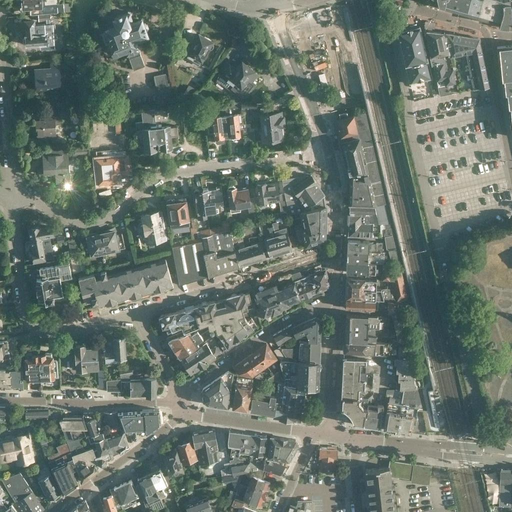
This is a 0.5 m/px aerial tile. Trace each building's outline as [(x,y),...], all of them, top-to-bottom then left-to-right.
[(31,15),(38,14),(50,13),(58,12),(65,11),(64,3),(57,4),(57,3),(45,4),(44,0),(22,0),(23,7),(30,6),(31,15)] [(456,0),(455,8),(466,11),(468,0),(456,0)] [(468,0),(466,11),(477,14),(481,0),(468,0)] [(481,0),(477,14),(488,18),(493,0),(481,0)] [(502,0),(493,0),(488,18),(499,21),(503,8),(502,0)] [(511,25),(511,22),(509,0),(502,0),(503,8),(499,21),(498,25),(511,25)] [(389,3),(378,10),(383,19),(395,13),(389,3)] [(133,21),(130,14),(131,12),(127,11),(127,13),(120,15),(114,18),(117,25),(107,29),(108,30),(102,33),(106,43),(110,42),(114,53),(126,49),(131,64),(134,70),(144,66),(135,40),(147,35),(145,31),(147,30),(148,27),(147,23),(144,23),(143,23),(141,19),(133,21)] [(48,24),(47,23),(34,24),(33,20),(26,21),(27,33),(26,33),(26,35),(26,36),(25,36),(23,38),(24,42),(25,43),(26,43),(26,44),(38,43),(40,45),(44,44),(45,42),(50,42),(49,33),(48,33),(48,29),(49,28),(48,24)] [(410,83),(431,78),(419,26),(398,31),(410,83)] [(444,64),(443,62),(446,62),(444,53),(449,52),(445,32),(424,30),(430,56),(433,66),(435,78),(436,77),(437,80),(438,84),(445,83),(445,84),(443,85),(444,93),(450,92),(457,92),(453,68),(447,70),(446,64),(444,64)] [(453,68),(457,92),(459,92),(459,91),(473,88),(462,35),(445,32),(449,52),(453,68)] [(191,48),(185,45),(180,55),(192,61),(192,60),(194,61),(195,60),(197,61),(198,58),(202,60),(208,49),(209,49),(210,49),(211,49),(212,48),(213,47),(213,46),(213,45),(212,44),(212,43),(211,43),(212,41),(199,34),(191,48)] [(480,38),(462,35),(473,88),(478,87),(479,87),(489,85),(479,41),(479,39),(480,38)] [(176,57),(180,43),(173,41),(170,55),(176,57)] [(511,43),(497,45),(501,81),(502,81),(504,94),(506,94),(507,108),(509,107),(511,125),(511,43)] [(59,68),(68,67),(67,57),(50,59),(50,68),(34,69),(36,90),(60,88),(59,68)] [(229,88),(240,97),(247,96),(256,85),(252,82),(258,74),(242,62),(236,69),(228,63),(219,74),(227,81),(228,80),(232,83),(229,88)] [(166,73),(154,76),(156,87),(157,87),(159,97),(172,94),(170,82),(168,83),(166,73)] [(188,104),(205,102),(205,98),(196,91),(188,102),(188,104)] [(245,110),(257,109),(256,101),(244,101),(245,110)] [(224,141),(224,135),(228,135),(224,103),(219,104),(219,109),(220,115),(212,116),(215,137),(216,137),(216,142),(218,143),(223,142),(224,141)] [(230,114),(230,108),(229,103),(224,103),(228,135),(232,135),(232,138),(239,138),(239,134),(240,133),(240,129),(244,128),(244,124),(242,113),(230,114)] [(262,127),(281,125),(284,125),(283,116),(282,117),(281,112),(272,113),(271,106),(260,108),(262,127)] [(158,121),(168,120),(167,107),(154,109),(156,124),(159,145),(161,145),(162,148),(163,148),(163,149),(165,151),(169,150),(171,148),(171,147),(172,147),(170,135),(178,135),(177,126),(170,126),(169,125),(169,126),(168,123),(158,124),(158,121)] [(156,124),(154,109),(154,108),(142,110),(143,121),(136,121),(137,131),(135,133),(136,137),(138,138),(138,139),(144,139),(146,150),(147,149),(147,151),(149,152),(154,152),(155,150),(155,149),(156,149),(156,145),(159,145),(156,124)] [(56,132),(55,124),(61,124),(60,112),(44,113),(44,120),(36,121),(37,138),(49,137),(50,140),(57,139),(56,132)] [(358,132),(341,136),(348,166),(347,167),(349,174),(350,174),(348,235),(372,236),(381,237),(381,225),(384,225),(384,223),(390,223),(391,223),(386,203),(385,203),(365,112),(354,115),(358,132)] [(340,131),(341,136),(358,132),(354,115),(337,119),(338,125),(339,131),(340,131)] [(244,124),(244,128),(246,142),(255,141),(254,129),(250,129),(250,123),(244,124)] [(281,125),(262,127),(260,128),(260,134),(262,134),(262,141),(282,139),(281,125)] [(73,148),(74,156),(88,155),(87,147),(73,148)] [(71,187),(69,159),(68,149),(44,151),(45,169),(43,169),(44,173),(56,173),(56,183),(59,183),(60,188),(71,187)] [(104,159),(96,160),(98,185),(115,183),(114,174),(127,173),(126,158),(120,159),(119,150),(104,151),(104,159)] [(285,196),(279,197),(279,201),(280,210),(279,211),(281,217),(288,215),(295,213),(323,206),(324,206),(323,195),(324,194),(316,183),(317,183),(311,175),(282,179),(285,196)] [(266,184),(257,185),(259,197),(255,197),(255,199),(256,203),(259,202),(259,203),(260,203),(261,207),(268,206),(268,202),(279,201),(279,197),(278,185),(277,185),(276,182),(268,183),(268,186),(266,187),(266,184)] [(236,188),(235,186),(233,185),(229,186),(228,188),(228,189),(227,190),(231,212),(241,210),(240,206),(250,204),(252,216),(251,216),(253,224),(259,223),(258,215),(256,203),(255,199),(250,199),(248,189),(237,191),(236,188)] [(206,212),(202,192),(202,190),(199,191),(198,189),(195,190),(194,192),(194,195),(196,195),(197,203),(196,203),(197,214),(199,214),(199,218),(206,217),(206,212)] [(202,192),(206,212),(221,210),(221,205),(223,204),(221,189),(202,192)] [(170,223),(189,220),(187,201),(186,201),(185,198),(175,199),(173,198),(169,199),(168,200),(168,203),(167,203),(170,223)] [(323,206),(295,213),(296,218),(302,216),(305,229),(297,231),(299,240),(305,238),(307,246),(323,241),(325,238),(323,229),(325,226),(323,218),(324,218),(326,215),(323,206)] [(144,243),(169,238),(170,238),(168,226),(163,227),(160,211),(142,214),(143,217),(140,218),(141,221),(137,225),(139,234),(140,234),(141,242),(144,243)] [(224,231),(230,229),(229,220),(222,222),(224,231)] [(389,250),(396,248),(393,235),(390,223),(385,225),(386,228),(384,229),(384,237),(386,249),(389,250)] [(52,227),(52,226),(39,228),(39,227),(29,228),(31,239),(40,238),(41,245),(44,245),(44,242),(51,241),(50,236),(54,235),(54,234),(56,233),(57,232),(56,227),(55,226),(52,227)] [(273,227),(281,253),(286,252),(287,255),(292,253),(292,250),(293,250),(287,233),(280,235),(277,226),(273,227)] [(106,232),(101,234),(105,252),(125,247),(122,233),(116,234),(115,231),(116,230),(115,227),(105,231),(106,232)] [(276,255),(281,253),(273,227),(269,228),(271,234),(270,234),(271,237),(265,239),(265,241),(263,242),(266,258),(271,256),(272,259),(277,258),(276,255)] [(197,238),(180,241),(171,242),(170,242),(178,286),(209,276),(239,266),(234,248),(233,243),(243,240),(242,235),(241,228),(230,231),(230,229),(224,231),(211,234),(200,237),(197,238)] [(200,237),(211,234),(209,229),(196,232),(197,238),(200,237)] [(105,252),(101,234),(96,235),(96,233),(86,233),(86,237),(87,237),(88,241),(82,242),(85,256),(105,252)] [(250,263),(256,261),(266,258),(263,242),(262,235),(258,236),(253,237),(249,238),(251,245),(253,253),(248,255),(250,263)] [(41,245),(40,238),(31,239),(34,251),(32,251),(32,254),(31,254),(30,255),(30,259),(32,260),(33,259),(34,261),(54,257),(51,243),(44,245),(41,245)] [(245,247),(244,244),(245,244),(243,240),(233,243),(234,248),(239,266),(242,266),(243,267),(248,266),(248,264),(250,263),(248,255),(253,253),(251,245),(245,247)] [(376,244),(369,244),(369,241),(348,240),(347,250),(376,251),(382,251),(382,243),(376,242),(376,244)] [(69,256),(75,256),(73,249),(64,251),(65,257),(69,256)] [(131,249),(125,251),(128,263),(133,261),(131,249)] [(396,249),(389,251),(391,260),(399,258),(396,249)] [(347,261),(378,263),(382,263),(385,263),(385,259),(387,259),(387,254),(385,254),(385,252),(382,251),(376,251),(347,250),(347,261)] [(77,256),(69,258),(72,272),(80,270),(77,256)] [(392,280),(397,300),(407,298),(401,269),(401,268),(399,258),(391,260),(392,263),(391,263),(385,263),(382,263),(381,279),(388,280),(392,280)] [(99,300),(99,303),(104,302),(105,304),(106,305),(108,305),(108,306),(174,287),(166,259),(159,261),(160,264),(108,279),(106,270),(79,278),(86,304),(99,300)] [(377,271),(377,267),(378,263),(347,261),(346,272),(375,273),(375,271),(377,271)] [(69,262),(40,267),(42,278),(37,279),(40,303),(41,302),(42,305),(50,304),(50,301),(50,298),(54,297),(54,293),(62,292),(60,278),(72,276),(69,262)] [(322,270),(322,268),(315,270),(316,273),(303,278),(300,271),(291,275),(294,281),(301,300),(301,299),(331,287),(327,268),(322,270)] [(381,289),(376,289),(376,279),(346,278),(345,298),(379,299),(384,300),(388,300),(397,300),(392,280),(388,280),(388,287),(381,289)] [(284,286),(283,288),(287,298),(282,300),(285,308),(290,306),(289,304),(301,300),(294,281),(294,282),(284,286)] [(281,298),(278,290),(276,285),(255,294),(260,307),(281,298)] [(281,298),(260,307),(256,308),(259,319),(265,317),(264,316),(272,313),(272,314),(280,310),(285,308),(282,300),(287,298),(283,288),(278,290),(281,298)] [(209,329),(210,329),(210,330),(211,330),(211,331),(212,331),(213,331),(214,331),(214,330),(215,330),(215,329),(215,326),(216,326),(217,331),(222,339),(218,342),(224,350),(234,343),(236,343),(239,342),(240,339),(242,338),(245,337),(247,336),(248,333),(258,326),(252,318),(248,321),(246,318),(244,310),(254,307),(250,292),(245,293),(238,294),(235,293),(233,294),(231,296),(224,298),(225,300),(216,302),(215,300),(208,302),(206,301),(203,302),(201,304),(195,306),(195,307),(186,310),(185,308),(176,310),(175,309),(159,314),(160,316),(158,318),(158,320),(160,323),(162,324),(163,326),(165,325),(167,332),(181,326),(183,330),(175,334),(177,336),(190,333),(192,335),(197,331),(194,327),(208,321),(209,329)] [(379,299),(345,298),(345,308),(378,309),(379,299)] [(407,298),(397,300),(400,313),(410,311),(407,298)] [(387,314),(392,314),(400,314),(400,313),(397,300),(388,300),(387,314)] [(375,329),(380,329),(380,319),(377,318),(377,316),(345,314),(344,327),(375,328),(375,329)] [(403,328),(400,314),(392,314),(395,329),(403,328)] [(308,335),(304,335),(304,340),(321,341),(321,319),(317,316),(310,319),(312,324),(312,334),(309,336),(308,335)] [(309,336),(312,334),(312,324),(310,319),(292,327),(296,336),(297,337),(298,340),(301,340),(304,340),(304,335),(308,335),(309,336)] [(297,337),(296,336),(292,327),(292,324),(274,335),(279,345),(290,338),(291,340),(297,337)] [(344,327),(344,340),(376,342),(376,336),(375,335),(375,329),(375,328),(344,327)] [(403,328),(395,329),(398,338),(398,343),(406,343),(403,328)] [(190,333),(177,336),(169,341),(175,350),(185,343),(186,345),(200,335),(197,331),(192,335),(190,333)] [(185,343),(175,350),(176,352),(175,353),(175,355),(177,357),(178,358),(180,358),(199,346),(198,344),(203,340),(200,335),(186,345),(185,343)] [(116,357),(125,356),(124,336),(114,337),(114,338),(112,338),(112,337),(104,337),(104,342),(105,359),(113,358),(113,360),(116,360),(116,357)] [(6,340),(0,341),(0,359),(10,358),(9,351),(7,351),(6,349),(9,347),(8,341),(6,340)] [(320,362),(321,341),(304,340),(301,340),(300,347),(281,348),(280,346),(274,350),(281,360),(280,361),(299,361),(320,362)] [(385,342),(376,342),(344,340),(344,352),(384,354),(385,342)] [(410,358),(406,343),(398,343),(392,342),(385,342),(384,354),(384,356),(391,356),(390,356),(390,364),(392,365),(391,373),(394,373),(393,381),(396,381),(395,390),(400,390),(404,390),(417,389),(410,358)] [(216,346),(215,346),(211,349),(206,343),(197,349),(206,363),(215,357),(215,356),(220,352),(216,346)] [(266,343),(257,350),(266,365),(276,358),(266,343)] [(77,369),(98,368),(97,347),(85,348),(85,345),(76,345),(76,359),(74,359),(73,361),(73,368),(74,368),(77,368),(77,369)] [(197,349),(181,360),(179,362),(184,369),(183,372),(185,375),(188,375),(190,374),(191,374),(199,368),(200,369),(207,364),(206,363),(197,349)] [(257,350),(247,357),(256,371),(257,372),(266,365),(257,350)] [(53,357),(52,354),(51,352),(45,352),(44,354),(38,355),(40,378),(54,377),(59,377),(58,358),(56,356),(53,357)] [(33,355),(32,353),(26,354),(25,355),(26,362),(25,362),(25,367),(22,367),(23,377),(23,388),(30,388),(29,379),(40,378),(38,355),(33,355)] [(256,371),(247,357),(234,366),(239,373),(242,371),(244,374),(249,375),(256,371)] [(343,358),(343,371),(365,372),(366,359),(343,358)] [(23,377),(22,367),(22,366),(21,361),(17,361),(17,366),(16,366),(16,370),(10,370),(10,371),(11,388),(23,388),(23,377)] [(320,362),(299,361),(280,361),(280,363),(282,370),(285,378),(284,383),(284,385),(297,387),(297,379),(297,370),(305,370),(305,371),(319,372),(320,362)] [(121,376),(133,374),(132,366),(119,368),(120,376),(121,376)] [(0,368),(0,387),(11,388),(10,371),(5,371),(5,369),(0,368)] [(107,386),(105,369),(98,370),(99,386),(107,386)] [(235,373),(228,370),(203,388),(201,392),(203,401),(206,404),(228,407),(228,406),(230,406),(235,373)] [(278,382),(284,383),(285,378),(282,370),(280,370),(272,376),(276,381),(278,382)] [(305,380),(319,380),(319,372),(305,371),(305,370),(297,370),(297,379),(305,379),(305,380)] [(369,372),(365,372),(343,371),(342,384),(379,385),(379,372),(369,372)] [(107,380),(107,391),(117,391),(117,396),(140,395),(140,380),(140,376),(140,373),(133,374),(121,376),(121,378),(107,380)] [(235,373),(230,406),(232,406),(232,408),(248,410),(248,406),(250,397),(253,378),(237,375),(238,374),(235,373)] [(140,395),(147,395),(156,395),(155,378),(146,378),(143,378),(143,376),(140,376),(140,380),(140,395)] [(319,390),(319,380),(305,380),(305,379),(297,379),(297,387),(306,388),(319,390)] [(304,397),(306,388),(297,387),(284,385),(284,383),(278,382),(277,390),(276,395),(276,397),(275,402),(281,403),(281,402),(301,404),(302,396),(304,397)] [(379,389),(379,385),(342,384),(341,399),(342,399),(353,399),(353,397),(359,398),(367,398),(374,393),(374,390),(371,390),(371,389),(379,389)] [(270,395),(276,397),(276,395),(270,394),(271,392),(259,389),(258,393),(256,392),(255,398),(269,401),(270,395)] [(417,410),(423,410),(419,393),(418,393),(417,389),(404,390),(401,404),(397,431),(410,434),(412,424),(416,424),(417,415),(416,415),(417,410)] [(293,421),(301,422),(302,413),(300,412),(301,404),(281,402),(281,403),(275,402),(276,397),(270,395),(269,401),(255,398),(251,397),(249,411),(271,414),(271,418),(279,419),(279,420),(293,422),(293,421)] [(367,398),(359,398),(353,397),(353,399),(342,399),(342,408),(343,409),(344,412),(346,415),(349,419),(353,421),(353,423),(363,424),(365,413),(366,414),(368,405),(369,398),(367,398)] [(397,431),(401,404),(394,403),(395,399),(389,398),(389,402),(388,402),(384,429),(397,431)] [(365,413),(363,424),(362,426),(380,429),(384,406),(378,405),(378,407),(368,405),(366,414),(365,413)] [(48,417),(52,417),(52,408),(47,408),(25,409),(26,417),(39,416),(39,417),(48,417)] [(161,423),(159,409),(135,410),(118,410),(120,417),(123,417),(124,430),(144,429),(147,432),(161,423)] [(111,435),(124,430),(121,424),(117,410),(103,411),(106,420),(99,422),(102,428),(106,427),(107,429),(109,428),(111,435)] [(91,434),(100,432),(92,412),(82,413),(84,418),(85,421),(86,421),(91,434)] [(98,463),(93,450),(92,447),(85,450),(80,437),(87,434),(85,427),(87,427),(85,421),(84,418),(63,418),(59,418),(72,455),(82,481),(98,469),(96,463),(98,463)] [(30,431),(37,430),(36,422),(29,423),(30,431)] [(193,447),(194,450),(196,449),(199,464),(220,460),(213,427),(192,431),(195,447),(193,447)] [(124,430),(111,435),(106,436),(112,453),(119,450),(120,453),(129,447),(124,430)] [(233,474),(244,472),(242,463),(248,462),(252,452),(253,441),(255,440),(256,433),(229,430),(228,440),(228,444),(232,445),(231,454),(234,455),(233,460),(230,460),(230,462),(233,474)] [(93,450),(98,463),(99,464),(101,465),(105,464),(106,461),(106,460),(113,457),(114,456),(112,453),(106,436),(106,435),(104,436),(102,431),(100,432),(91,434),(88,435),(90,442),(95,440),(98,448),(93,450)] [(242,463),(244,472),(264,469),(264,468),(265,461),(262,460),(263,454),(264,454),(266,435),(256,433),(255,440),(253,441),(252,452),(248,462),(242,463)] [(0,458),(1,461),(21,457),(22,463),(33,460),(28,434),(12,438),(12,439),(0,441),(0,458)] [(277,458),(279,436),(270,435),(267,457),(276,459),(277,458)] [(296,439),(279,436),(277,458),(288,460),(298,444),(296,439)] [(196,458),(194,450),(193,447),(191,441),(178,445),(183,462),(196,458)] [(320,449),(314,448),(314,452),(312,452),(307,463),(319,463),(319,474),(332,473),(332,468),(336,469),(337,448),(336,448),(336,446),(328,445),(328,448),(320,448),(320,449)] [(63,454),(53,459),(48,462),(62,494),(78,483),(72,469),(77,468),(73,457),(67,446),(61,449),(63,454)] [(183,472),(182,470),(183,470),(176,449),(165,453),(165,455),(164,455),(170,474),(176,472),(176,474),(183,472)] [(265,461),(264,468),(280,474),(285,465),(265,458),(265,461)] [(413,463),(389,459),(388,466),(365,469),(369,511),(394,511),(390,475),(411,478),(411,481),(428,484),(431,466),(414,464),(415,462),(414,462),(413,463)] [(222,476),(233,474),(230,462),(219,464),(222,476)] [(159,468),(158,466),(156,465),(152,467),(152,469),(153,471),(149,473),(159,496),(161,499),(167,496),(162,487),(172,482),(168,475),(164,477),(160,468),(159,468)] [(54,499),(57,497),(58,494),(60,493),(51,475),(52,474),(48,466),(40,470),(40,472),(36,475),(48,499),(51,497),(54,499)] [(511,468),(498,468),(498,475),(498,478),(501,478),(501,484),(510,484),(510,497),(502,497),(501,505),(510,505),(510,504),(511,503),(511,468)] [(38,511),(44,508),(20,472),(2,479),(12,496),(22,511),(38,511)] [(137,484),(141,495),(145,494),(145,495),(151,492),(153,498),(159,496),(149,473),(137,478),(140,483),(137,484)] [(248,487),(266,493),(270,482),(252,475),(248,487)] [(222,482),(222,486),(235,487),(236,478),(223,477),(222,482)] [(134,486),(131,479),(109,489),(112,494),(115,506),(117,505),(118,506),(119,511),(133,504),(131,500),(139,496),(141,495),(137,484),(134,486)] [(266,493),(248,487),(244,498),(262,505),(266,493)] [(115,506),(112,494),(103,497),(105,504),(103,505),(105,511),(118,511),(119,511),(118,506),(117,505),(115,506)] [(191,503),(185,505),(188,511),(212,511),(212,510),(211,510),(210,507),(211,507),(208,500),(206,497),(198,500),(191,502),(191,503)] [(241,508),(244,502),(234,498),(232,505),(241,508)] [(78,511),(90,511),(86,499),(76,506),(78,511)] [(312,511),(312,500),(298,500),(296,507),(290,505),(288,511),(312,511)] [(2,501),(0,502),(0,509),(0,510),(1,509),(3,511),(16,511),(11,504),(7,508),(2,501)]
